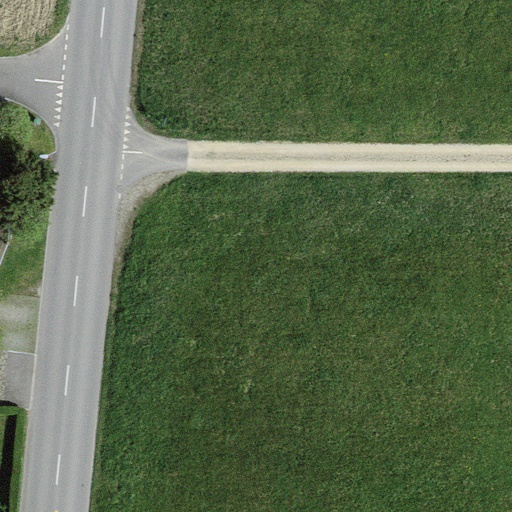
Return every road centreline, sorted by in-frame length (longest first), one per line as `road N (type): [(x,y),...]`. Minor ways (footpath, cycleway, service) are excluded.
road 1 (tertiary): [(101,0),(52,511)]
road 2 (track): [(511,151),(84,148)]
